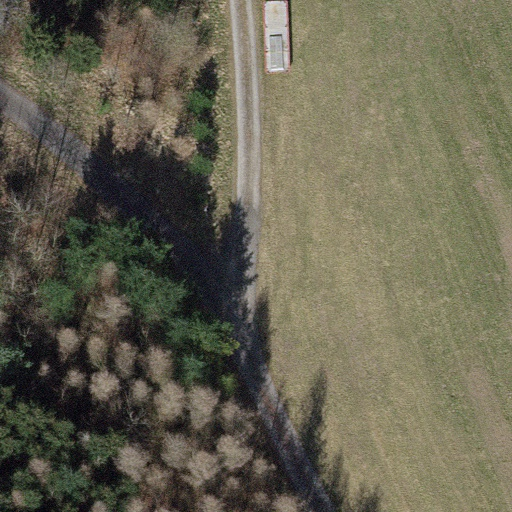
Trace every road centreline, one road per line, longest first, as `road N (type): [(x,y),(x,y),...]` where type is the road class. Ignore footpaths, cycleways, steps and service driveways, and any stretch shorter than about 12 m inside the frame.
road 1 (track): [(329,511),(231,314),(201,271),(143,210),(0,94)]
road 2 (track): [(243,0),(251,198),(231,314)]
